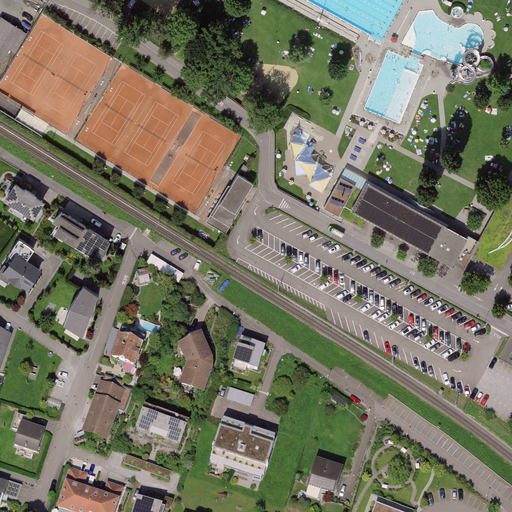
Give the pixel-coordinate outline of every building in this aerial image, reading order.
[(28,35),(0,19),(0,69),(11,51),(16,55),(28,35)] [(272,63),(257,77),(279,100),(294,86),(272,63)] [(251,184),(237,175),(207,222),(225,233),(246,200),(242,198),(251,184)] [(469,250),(475,238),(366,178),(351,206),(369,216),(452,261),(461,245),(469,250)] [(42,201),(12,182),(1,201),(31,219),(42,201)] [(473,255),(500,270),(511,247),(511,190),(509,189),(473,255)] [(105,250),(109,240),(62,211),(55,219),(61,223),(57,231),(94,254),(99,246),(105,250)] [(27,289),(39,270),(26,261),(35,249),(19,238),(12,249),(14,251),(11,257),(14,259),(4,274),(27,289)] [(183,276),(153,258),(149,264),(179,282),(183,276)] [(150,275),(149,269),(138,271),(139,278),(150,275)] [(64,324),(83,336),(99,294),(84,285),(70,307),(64,324)] [(189,298),(182,295),(176,308),(183,311),(189,298)] [(144,338),(123,331),(113,359),(134,367),(144,338)] [(189,365),(211,368),(210,359),(201,337),(186,332),(181,347),(189,365)] [(0,364),(9,337),(0,333),(0,364)] [(264,349),(241,341),(232,365),(255,373),(264,349)] [(182,384),(188,386),(185,393),(194,396),(197,390),(203,392),(211,368),(189,365),(182,384)] [(130,395),(103,385),(86,432),(105,439),(111,423),(116,425),(119,415),(114,413),(116,409),(124,412),(130,395)] [(231,390),(227,401),(250,408),(254,398),(231,390)] [(145,407),(137,429),(159,437),(167,415),(145,407)] [(33,419),(18,413),(11,430),(17,432),(12,446),(36,455),(44,432),(30,427),(33,419)] [(167,415),(159,437),(181,445),(189,422),(167,415)] [(208,463),(261,481),(274,439),(221,422),(208,463)] [(170,473),(128,456),(124,465),(168,481),(170,473)] [(333,496),(341,470),(313,461),(304,486),(333,496)] [(59,509),(69,511),(86,511),(93,493),(82,489),(87,475),(70,470),(66,483),(67,484),(59,509)] [(6,485),(0,482),(0,503),(2,497),(16,501),(21,486),(7,481),(6,485)] [(93,493),(86,511),(114,511),(118,501),(119,501),(123,489),(108,484),(104,496),(93,493)] [(163,511),(165,507),(140,499),(135,511),(163,511)]
